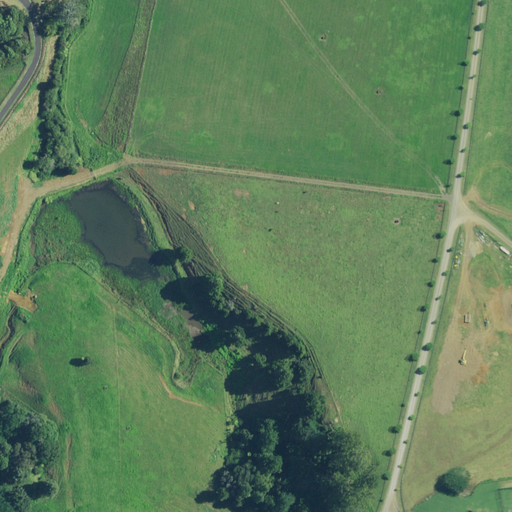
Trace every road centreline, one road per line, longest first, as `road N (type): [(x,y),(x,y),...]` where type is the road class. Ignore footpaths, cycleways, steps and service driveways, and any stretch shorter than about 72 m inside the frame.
road 1 (track): [(382,511),(453,212),(482,0)]
road 2 (track): [(3,0),(24,3),(35,56),(0,114)]
